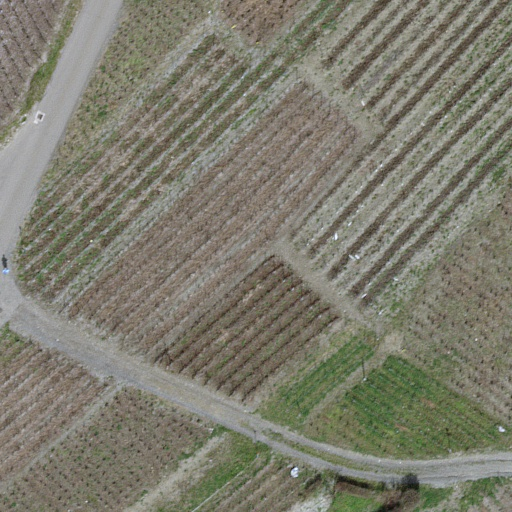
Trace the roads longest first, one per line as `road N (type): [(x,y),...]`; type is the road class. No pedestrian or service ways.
road 1 (track): [(511,460),(416,470),(324,454),(115,364),(0,297)]
road 2 (unclassified): [(103,0),(0,223)]
